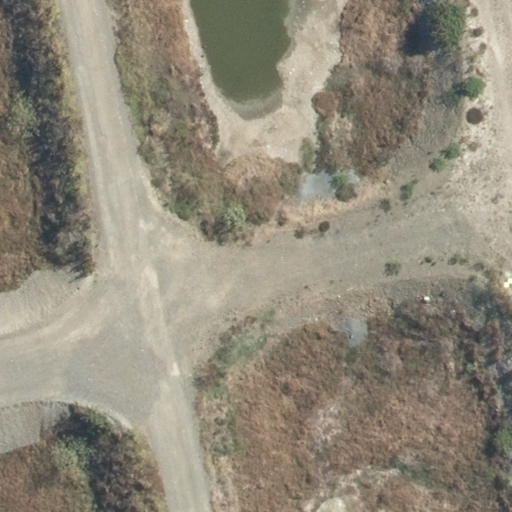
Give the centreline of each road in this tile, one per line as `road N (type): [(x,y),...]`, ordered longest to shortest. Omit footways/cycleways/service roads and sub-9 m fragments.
road 1 (track): [(0,380),(511,193)]
road 2 (track): [(131,333),(65,0)]
road 3 (track): [(131,333),(170,511)]
